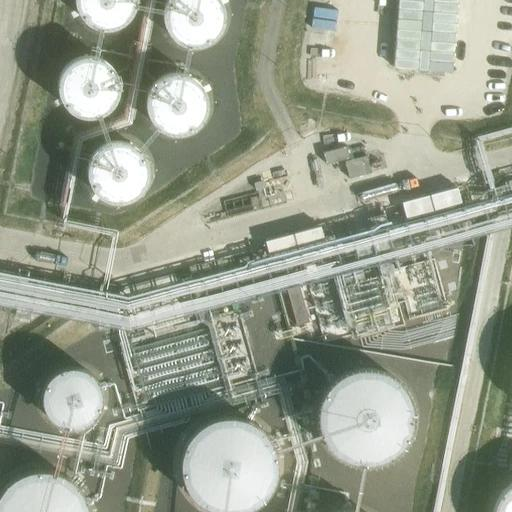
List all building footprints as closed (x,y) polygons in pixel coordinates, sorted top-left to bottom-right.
[(74,0),(76,11),(97,25),(118,23),(131,14),(135,0),(74,0)] [(161,0),(160,4),(165,28),(185,42),(207,41),(220,31),(228,9),(224,0),(161,0)] [(69,52),(57,73),(62,97),(83,111),(104,110),(117,100),(125,78),(115,54),(92,44),(69,52)] [(154,69),(143,90),(148,114),(168,128),(190,127),(203,117),(211,95),(201,71),(178,61),(154,69)] [(95,141),(83,162),(89,186),(109,200),(131,199),(143,189),(151,167),(141,143),(118,133),(95,141)] [(368,155),(344,161),(349,179),(372,173),(368,155)] [(361,195),(247,224),(255,254),(369,225),(361,195)] [(237,256),(234,244),(214,249),(217,261),(237,256)] [(223,355),(223,354),(222,349),(219,344),(215,342),(210,341),(205,342),(201,345),(199,349),(198,354),(199,358),(201,362),(205,365),(209,366),(214,366),(218,364),(222,359),(223,355)] [(105,391),(104,385),(102,379),(100,374),(95,368),(89,363),(83,361),(77,359),(71,359),(66,359),(60,361),(53,365),(49,369),(45,374),(43,379),(41,385),(40,391),(41,396),(43,402),(45,408),(49,412),(54,417),(58,420),(64,422),(70,423),(76,423),(83,421),(89,418),(94,415),(98,410),(101,405),(103,399),(105,391)] [(414,413),(414,403),(411,394),(406,385),(400,378),(393,372),(384,367),(376,365),(367,364),(356,365),(349,367),(340,371),(333,377),(326,384),(322,391),(318,402),(317,412),(318,421),(321,431),(325,440),(330,446),(337,452),(345,457),(356,460),(364,461),(376,460),(382,458),(392,454),(399,448),(405,441),(410,434),(413,424),(414,413)] [(278,460),(278,459),(277,450),(275,441),(270,432),(264,425),(256,418),(248,414),(239,411),(231,410),(220,411),(212,414),(202,418),(195,424),(189,431),(184,441),(181,450),(180,459),(181,467),(183,477),(188,485),(193,493),(200,499),(209,504),(217,507),(226,508),(235,508),(246,506),(255,501),(262,496),(269,488),(274,479),(277,470),(278,460)] [(89,511),(88,503),(85,493),(80,483),(74,477),(66,470),(58,467),(49,464),(38,463),(31,464),(21,467),(11,473),(4,479),(0,484),(0,511),(89,511)] [(511,511),(511,476),(505,483),(498,491),(494,499),(492,508),(491,511),(511,511)] [(376,511),(371,508),(364,505),(358,504),(349,502),(337,503),(329,506),(321,509),(317,511),(376,511)]
